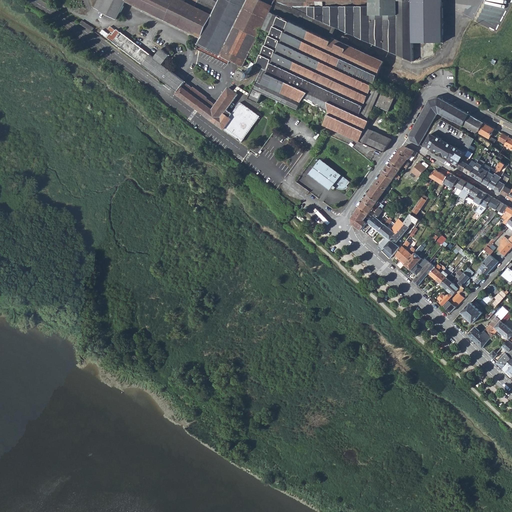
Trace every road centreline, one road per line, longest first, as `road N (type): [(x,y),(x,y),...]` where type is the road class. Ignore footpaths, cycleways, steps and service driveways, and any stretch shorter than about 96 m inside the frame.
road 1 (tertiary): [(399,138),(340,227),(445,323)]
road 2 (tertiary): [(511,129),(433,90),(399,138)]
road 3 (residential): [(511,202),(399,138)]
